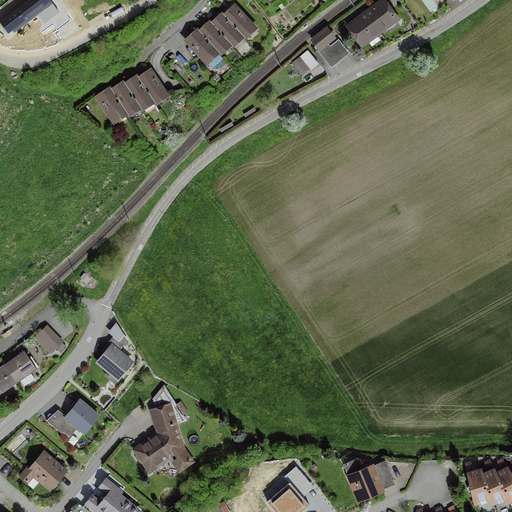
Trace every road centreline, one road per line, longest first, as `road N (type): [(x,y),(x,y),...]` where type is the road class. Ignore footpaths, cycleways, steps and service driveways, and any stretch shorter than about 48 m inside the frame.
road 1 (residential): [(0,435),(83,348),(145,234),(197,167),(471,0)]
road 2 (residential): [(0,55),(32,59),(148,0)]
road 3 (residential): [(146,418),(128,422),(53,511)]
